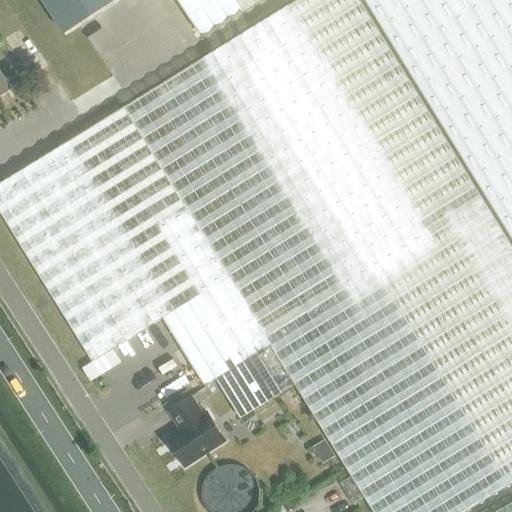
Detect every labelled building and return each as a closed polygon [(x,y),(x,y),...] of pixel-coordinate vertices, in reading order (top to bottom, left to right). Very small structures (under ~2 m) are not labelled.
[(300,0),(0,185),(0,213),(48,292),(55,303),(91,362),(149,326),(159,320),(162,318),(201,294),(267,402),(296,384),(374,511),(462,511),(511,481),(511,250),(358,0),(300,0)] [(41,0),(63,33),(112,0),(41,0)] [(178,0),(203,38),(261,0),(178,0)] [(511,0),(361,0),(471,179),(511,242),(511,0)] [(0,96),(9,90),(0,76),(0,96)] [(239,419),(267,402),(201,294),(162,318),(205,386),(215,379),(239,419)] [(183,428),(167,439),(185,466),(225,440),(207,413),(203,415),(191,397),(169,411),(177,423),(179,422),(183,428)] [(262,498),(262,497),(262,492),(260,487),(258,483),(254,479),(250,475),(245,473),(239,471),(235,471),(231,471),(225,473),(219,476),(216,480),(213,484),(211,488),(210,493),(209,498),(211,506),(213,511),(257,511),(260,509),(262,503),(262,498)] [(351,476),(339,484),(352,504),(364,496),(351,476)] [(511,511),(511,501),(493,511),(511,511)]
